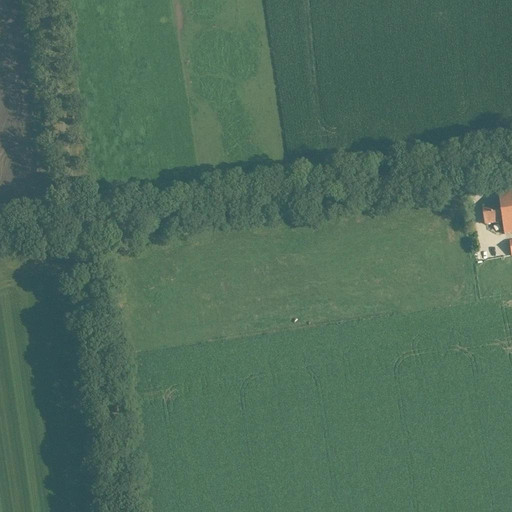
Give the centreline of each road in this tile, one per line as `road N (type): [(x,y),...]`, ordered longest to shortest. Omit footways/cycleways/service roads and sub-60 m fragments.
road 1 (unknown): [(76,225),(462,168),(472,202)]
road 2 (unclassified): [(0,237),(76,225),(43,0)]
road 3 (track): [(76,225),(120,511)]
